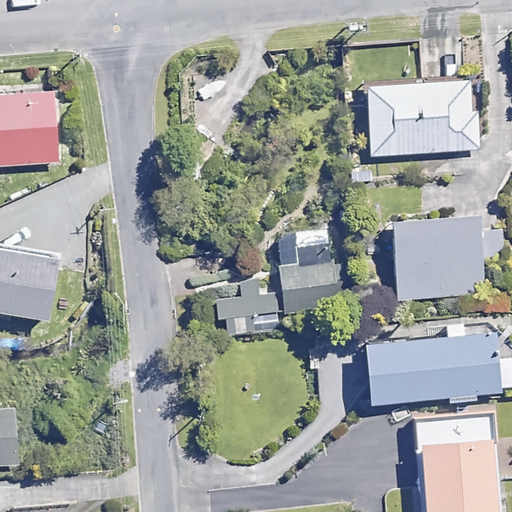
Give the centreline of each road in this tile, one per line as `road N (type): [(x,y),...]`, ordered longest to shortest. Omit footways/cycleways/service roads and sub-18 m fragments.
road 1 (residential): [(120,19),(157,511)]
road 2 (residential): [(365,0),(120,19)]
road 3 (residential): [(120,19),(0,28)]
